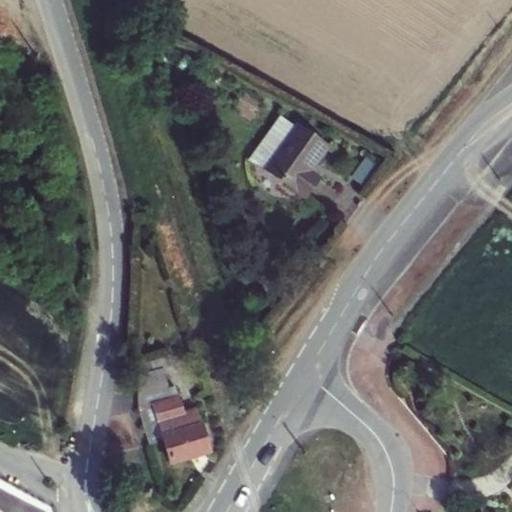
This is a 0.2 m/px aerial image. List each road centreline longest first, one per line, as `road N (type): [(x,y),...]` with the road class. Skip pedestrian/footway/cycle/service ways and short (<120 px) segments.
road 1 (residential): [(48,0),(102,180),(110,237),(110,324),(84,481),(88,511)]
road 2 (residential): [(447,169),(380,249),(305,374)]
road 3 (unclassified): [(390,511),(393,480),(382,443),(305,374)]
road 4 (residential): [(305,374),(225,511)]
